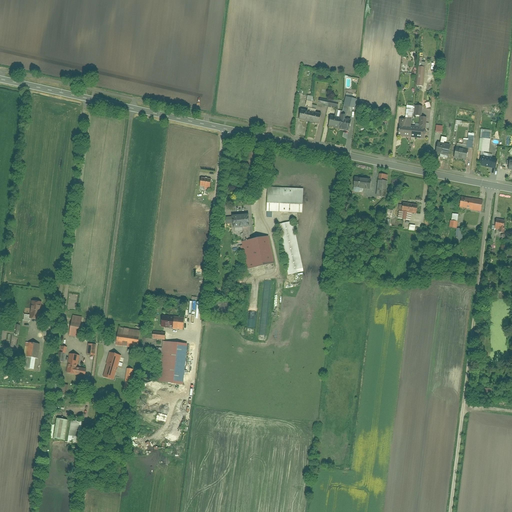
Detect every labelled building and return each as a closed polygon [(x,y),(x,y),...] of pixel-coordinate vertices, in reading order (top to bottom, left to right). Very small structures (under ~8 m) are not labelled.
[(409,59),(402,58),(400,73),(407,73),(409,59)] [(418,66),(416,85),(423,86),(425,67),(424,67),(418,66)] [(300,111),(298,121),(318,125),(320,115),(316,114),(318,101),(317,106),(311,104),(310,113),(303,111),(300,111)] [(398,129),(397,136),(420,138),(421,132),(425,132),(426,119),(420,118),(421,107),(416,107),(416,111),(405,111),(404,122),(398,121),(398,129)] [(331,118),(329,127),(348,131),(348,129),(350,122),(346,121),(347,115),(342,114),(341,120),(331,118)] [(456,145),(454,157),(465,159),(467,149),(471,150),(473,138),(467,137),(466,142),(463,141),(462,147),(456,145)] [(438,143),(436,154),(448,156),(450,147),(445,146),(446,141),(442,140),(441,143),(438,143)] [(481,155),(479,166),(495,169),(497,158),(481,155)] [(356,177),(355,187),(368,189),(370,179),(356,177)] [(211,180),(201,178),(199,189),(209,191),(211,180)] [(385,198),(388,182),(379,181),(376,197),(385,198)] [(269,187),(268,210),(301,212),(302,188),(269,187)] [(482,200),(460,197),(459,206),(481,209),(482,200)] [(403,203),(402,211),(416,214),(417,206),(403,203)] [(370,223),(371,211),(364,210),(362,223),(370,223)] [(247,214),(231,215),(232,227),(248,225),(247,214)] [(456,229),(458,222),(450,220),(449,227),(456,229)] [(303,271),(291,221),(277,225),(288,275),(303,271)] [(498,221),(496,232),(504,233),(506,222),(498,221)] [(471,238),(471,230),(456,230),(456,243),(463,243),(463,238),(471,238)] [(267,236),(242,241),(247,269),(273,265),(267,236)] [(42,303),(31,302),(29,316),(29,319),(30,319),(39,321),(42,303)] [(162,315),(161,327),(183,329),(184,317),(162,315)] [(82,318),(72,316),(69,336),(78,338),(82,318)] [(140,331),(118,328),(116,346),(137,349),(140,331)] [(166,333),(153,331),(152,338),(165,340),(166,333)] [(187,344),(162,341),(158,382),(183,385),(187,344)] [(40,345),(25,343),(23,358),(26,358),(35,359),(37,360),(40,345)] [(96,346),(88,345),(86,356),(95,357),(96,346)] [(67,348),(59,346),(58,353),(65,355),(67,348)] [(64,363),(65,355),(58,353),(56,362),(64,363)] [(121,357),(109,353),(106,365),(102,378),(113,381),(117,369),(121,370),(123,364),(119,363),(121,357)] [(79,357),(69,355),(66,374),(85,377),(86,370),(77,368),(79,357)] [(34,370),(35,359),(26,358),(24,369),(34,370)] [(133,370),(126,369),(123,392),(130,392),(133,370)] [(140,374),(139,376),(140,378),(141,380),(142,382),(144,383),(147,384),(149,383),(151,382),(153,380),(154,378),(154,375),(153,373),(151,371),(149,370),(147,369),(145,369),(143,370),(141,372),(140,374)] [(68,386),(61,385),(59,397),(63,398),(64,396),(67,396),(68,386)] [(67,421),(56,419),(53,439),(64,441),(67,421)] [(82,424),(70,422),(67,444),(71,444),(71,443),(79,444),(82,424)]
